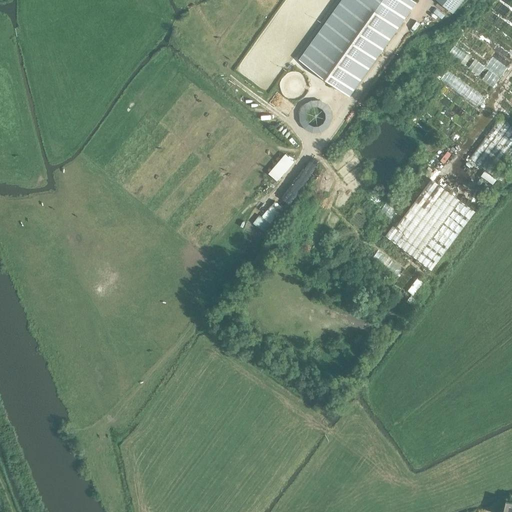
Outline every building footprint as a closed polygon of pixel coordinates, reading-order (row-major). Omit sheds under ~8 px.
[(411,0),(343,0),(300,60),(350,96),(416,4),(411,0)] [(438,0),(438,1),(453,13),(463,0),(438,0)] [(499,177),(511,159),(511,124),(503,118),(473,158),(499,177)] [(272,172),(280,178),(293,159),(285,153),(272,172)] [(479,211),(434,179),(399,228),(396,226),(389,236),(436,270),(479,211)] [(281,206),(274,201),(263,216),(260,213),(254,222),(266,231),(273,223),(270,220),(281,206)] [(417,278),(408,289),(414,294),(423,282),(417,278)] [(511,511),(511,502),(505,501),(503,511),(505,511),(504,511),(511,511)]
